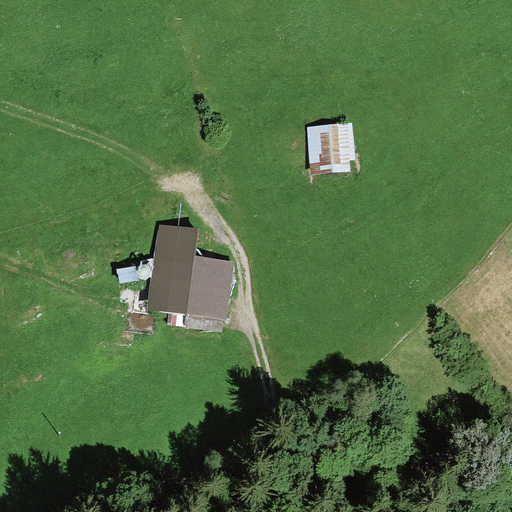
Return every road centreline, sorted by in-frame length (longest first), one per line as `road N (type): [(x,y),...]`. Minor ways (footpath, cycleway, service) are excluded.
road 1 (track): [(267,422),(253,442),(174,482),(68,511)]
road 2 (track): [(238,263),(267,422)]
